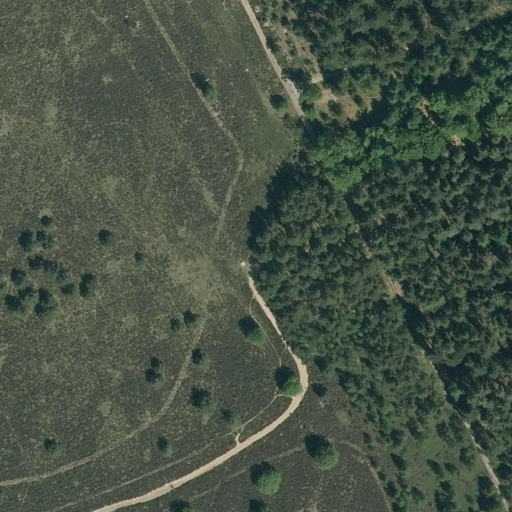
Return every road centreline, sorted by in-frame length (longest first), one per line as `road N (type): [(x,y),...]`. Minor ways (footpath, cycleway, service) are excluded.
road 1 (track): [(97,511),(183,482),(289,412),(303,369),(256,290)]
road 2 (track): [(367,234),(243,0)]
road 3 (track): [(288,87),(511,10)]
road 4 (track): [(476,430),(367,234)]
road 5 (track): [(256,290),(257,264),(367,234)]
